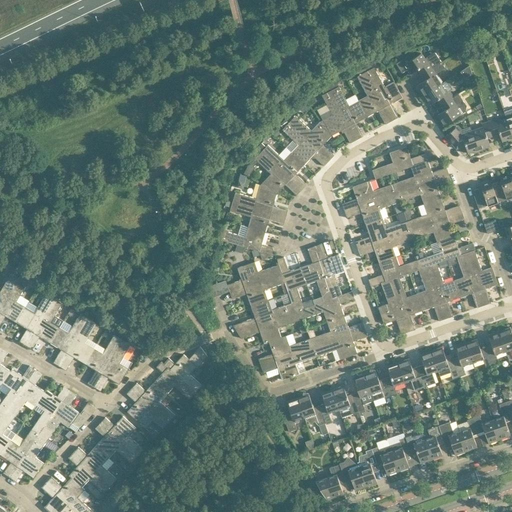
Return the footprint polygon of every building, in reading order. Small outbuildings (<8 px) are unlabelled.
[(491,43),(489,53),(497,55),(498,50),(500,45),(491,43)] [(420,68),(423,74),(441,62),(434,51),(424,58),(421,53),(407,62),(404,57),(396,62),(402,72),(407,69),(411,74),(420,68)] [(420,91),(423,95),(441,83),(446,80),(440,71),(445,68),(441,62),(423,74),(427,79),(418,85),(421,90),(420,91)] [(374,67),(366,72),(392,121),(399,117),(391,104),(403,98),(394,82),(385,87),(374,67)] [(368,96),(359,101),(367,117),(378,111),(385,124),(392,121),(366,72),(359,75),(357,76),(368,96)] [(337,82),(328,87),(330,91),(339,86),(337,82)] [(440,99),(443,104),(453,97),(450,91),(447,93),(441,83),(423,95),(426,100),(427,99),(431,104),(440,99)] [(339,86),(330,91),(357,139),(363,136),(356,122),(367,117),(359,101),(349,105),(339,86)] [(330,109),(320,115),(323,120),(321,121),(332,135),(343,130),(350,143),(357,139),(330,91),(322,95),(326,103),(330,109)] [(446,109),(437,115),(441,120),(440,121),(443,125),(451,120),(461,114),(465,111),(467,105),(458,93),(458,94),(453,97),(443,104),(446,109)] [(309,104),(316,100),(313,95),(306,99),(309,104)] [(298,107),(303,112),(310,105),(304,101),(298,107)] [(317,108),(320,115),(330,109),(326,103),(317,108)] [(296,115),(289,122),(329,161),(334,155),(323,144),(332,135),(321,121),(312,130),(296,115)] [(495,119),(488,121),(493,133),(499,131),(502,141),(508,139),(508,140),(511,139),(511,134),(506,118),(496,122),(495,119)] [(285,119),(280,125),(283,128),(288,123),(285,119)] [(483,126),(472,130),(479,150),(485,149),(484,148),(490,145),(487,135),(493,133),(488,121),(482,124),(483,126)] [(298,144),(291,152),(304,165),(313,155),(324,166),(329,161),(289,122),(288,123),(283,128),(282,129),(292,139),(298,144)] [(453,127),(445,134),(447,136),(454,129),(453,127)] [(479,150),(472,130),(462,134),(456,127),(454,129),(447,136),(446,136),(457,148),(465,145),(468,153),(474,151),(474,152),(479,150)] [(275,128),(270,134),(275,138),(280,132),(275,128)] [(266,147),(268,144),(275,138),(270,134),(262,143),(266,147)] [(292,139),(285,147),(291,152),(298,144),(292,139)] [(262,143),(257,148),(261,151),(266,147),(262,143)] [(266,147),(261,151),(302,190),(307,184),(296,174),(304,165),(291,152),(284,160),(278,154),(268,144),(266,147)] [(372,170),(375,179),(411,166),(428,160),(425,153),(411,158),(407,146),(390,152),(393,162),(372,170)] [(284,160),(291,152),(285,147),(278,154),(284,160)] [(248,165),(244,173),(249,176),(256,166),(255,165),(258,162),(271,174),(261,184),(268,188),(277,194),(277,193),(282,188),(285,185),(289,188),(296,195),(302,190),(261,151),(255,158),(248,165)] [(414,176),(394,183),(397,192),(449,174),(447,167),(432,172),(428,160),(411,166),(414,176)] [(449,174),(397,192),(400,201),(421,194),(424,204),(441,198),(437,186),(451,181),(449,174)] [(491,181),(490,181),(498,202),(498,201),(507,198),(507,199),(511,197),(511,182),(509,174),(500,178),(501,180),(492,184),(491,181)] [(243,188),(245,181),(238,179),(236,186),(243,188)] [(342,203),(345,210),(397,192),(394,183),(373,190),(370,180),(352,186),(357,198),(342,203)] [(498,202),(490,181),(481,184),(482,187),(472,190),(479,208),(488,205),(498,202)] [(235,192),(233,201),(286,217),(288,210),(273,206),(277,194),(261,184),(257,198),(235,192)] [(362,213),(366,224),(383,218),(379,209),(400,201),(397,192),(345,210),(347,218),(362,213)] [(407,221),(410,230),(462,212),(460,205),(445,210),(441,198),(424,204),(427,214),(411,220),(407,221)] [(251,217),(248,227),(266,232),(269,220),(284,224),(286,217),(233,201),(230,211),(251,217)] [(410,209),(403,211),(407,221),(411,220),(410,217),(412,214),(410,209)] [(462,212),(410,230),(413,239),(434,232),(437,242),(454,236),(450,224),(465,219),(462,212)] [(355,241),(358,248),(410,230),(407,221),(386,228),(383,218),(366,224),(370,236),(355,241)] [(224,230),(221,240),(255,250),(259,251),(261,255),(262,259),(275,254),(273,247),(262,244),(266,232),(248,227),(241,224),(238,235),(224,230)] [(491,225),(485,227),(487,233),(493,231),(491,225)] [(375,250),(379,262),(396,256),(393,246),(413,239),(410,230),(358,248),(360,255),(375,250)] [(424,257),(420,259),(423,268),(428,266),(437,263),(439,263),(447,260),(455,257),(457,256),(466,253),(475,250),(473,243),(458,248),(454,236),(437,242),(441,252),(424,257)] [(333,298),(342,295),(335,274),(345,271),(339,253),(327,258),(322,243),(315,246),(333,298)] [(313,263),(301,267),(307,284),(317,281),(322,296),(313,299),(314,304),(324,301),(333,298),(315,246),(308,248),(313,263)] [(482,271),(475,250),(466,253),(484,305),(491,303),(486,288),(498,284),(492,267),(482,271)] [(454,280),(460,297),(472,293),(477,308),(484,305),(466,253),(457,256),(464,277),(454,280)] [(414,271),(419,269),(423,268),(420,259),(416,260),(399,266),(396,256),(379,262),(383,274),(369,279),(371,286),(381,283),(390,280),(399,276),(414,271)] [(284,257),(277,259),(279,264),(282,273),(285,283),(292,302),(295,311),(300,309),(304,308),(297,287),(307,284),(301,267),(289,271),(284,257)] [(455,257),(447,260),(449,266),(457,263),(456,259),(455,257)] [(15,260),(13,263),(17,266),(14,272),(18,275),(24,266),(15,260)] [(447,260),(439,263),(440,268),(448,265),(447,260)] [(227,284),(230,292),(282,273),(279,264),(258,271),(255,261),(238,267),(242,279),(227,284)] [(428,266),(446,318),(453,316),(448,301),(460,297),(454,280),(444,284),(437,263),(428,266)] [(428,266),(423,268),(419,269),(426,290),(416,293),(422,310),(434,306),(439,321),(446,318),(428,266)] [(0,310),(20,278),(11,273),(0,291),(0,310)] [(247,294),(251,305),(268,299),(265,290),(285,283),(282,273),(230,292),(232,299),(247,294)] [(399,276),(390,280),(408,331),(415,329),(410,315),(422,310),(416,293),(406,297),(399,276)] [(0,324),(5,316),(16,322),(25,307),(16,301),(28,282),(20,278),(0,310),(0,324)] [(390,280),(381,283),(388,303),(378,307),(384,324),(396,319),(401,334),(408,331),(390,280)] [(300,309),(303,318),(324,311),(327,321),(344,315),(340,303),(355,298),(352,291),(342,295),(333,298),(324,301),(304,308),(300,309)] [(19,342),(26,345),(54,298),(45,293),(34,312),(25,307),(16,322),(27,329),(19,342)] [(54,298),(26,345),(32,349),(40,336),(50,343),(60,327),(59,327),(63,321),(55,315),(62,303),(54,298)] [(233,325),(237,331),(295,311),(292,302),(271,309),(268,299),(251,305),(255,317),(233,325)] [(260,331),(264,343),(286,335),(281,337),(278,327),(303,318),(300,309),(295,311),(237,331),(241,338),(260,331)] [(53,362),(60,366),(88,319),(80,314),(68,333),(60,327),(50,343),(61,349),(53,362)] [(310,338),(313,347),(365,329),(363,322),(348,327),(344,315),(327,321),(330,331),(310,338)] [(74,357),(85,363),(94,348),(85,342),(96,324),(88,319),(60,366),(66,370),(74,357)] [(511,332),(510,327),(499,331),(506,351),(511,349),(511,348),(511,332)] [(365,329),(313,347),(316,356),(327,352),(337,349),(340,359),(357,353),(353,341),(368,336),(365,329)] [(495,354),(506,351),(499,331),(488,335),(495,354)] [(88,383),(94,387),(123,339),(114,334),(103,353),(94,348),(85,363),(95,370),(88,383)] [(258,358),(261,365),(313,347),(310,338),(289,345),(286,335),(264,343),(264,344),(269,342),(273,353),(258,358)] [(123,339),(94,387),(101,391),(108,377),(119,384),(132,362),(123,357),(131,344),(123,339)] [(477,339),(466,343),(473,362),(484,358),(477,339)] [(452,357),(459,376),(465,374),(462,366),(473,362),(466,343),(455,347),(458,356),(453,358),(452,357)] [(169,358),(164,363),(196,392),(202,385),(189,374),(197,366),(198,367),(206,358),(207,356),(200,346),(189,359),(184,354),(175,364),(169,358)] [(313,347),(261,365),(263,372),(278,367),(282,380),(299,374),(296,363),(316,356),(313,347)] [(442,347),(431,351),(438,370),(440,376),(450,372),(452,378),(459,376),(452,357),(447,359),(442,347)] [(2,349),(0,351),(0,384),(1,385),(12,368),(10,370),(0,363),(8,353),(2,349)] [(424,364),(418,366),(425,386),(435,383),(432,372),(438,370),(431,351),(420,354),(424,364)] [(496,356),(490,358),(492,365),(498,362),(496,356)] [(398,362),(405,382),(411,380),(415,390),(425,386),(418,366),(412,368),(409,358),(398,362)] [(492,365),(490,358),(484,361),(486,367),(492,365)] [(162,372),(154,381),(167,393),(174,386),(189,399),(196,392),(164,363),(161,361),(156,367),(162,372)] [(405,382),(398,362),(387,366),(394,386),(405,382)] [(0,404),(0,405),(7,411),(36,370),(30,365),(23,375),(12,368),(1,385),(3,383),(11,389),(0,404)] [(369,372),(364,374),(374,400),(384,397),(384,398),(391,396),(389,389),(384,378),(379,380),(375,370),(370,369),(369,372)] [(36,370),(7,411),(15,416),(26,400),(35,406),(46,389),(45,391),(35,384),(42,374),(36,370)] [(360,397),(361,397),(363,404),(374,400),(364,374),(360,376),(357,373),(353,377),(360,396),(360,397)] [(137,383),(132,388),(169,422),(175,415),(160,401),(167,393),(154,381),(146,391),(137,383)] [(467,381),(462,383),(465,394),(471,393),(467,381)] [(32,428),(40,434),(70,390),(64,386),(57,397),(46,389),(35,406),(36,405),(44,410),(32,428)] [(352,412),(349,405),(350,405),(343,386),(332,389),(339,409),(341,415),(345,413),(350,413),(352,412)] [(397,394),(395,387),(389,389),(391,396),(397,394)] [(169,422),(132,388),(127,394),(136,402),(127,411),(140,423),(147,415),(162,429),(169,422)] [(339,409),(332,389),(321,393),(328,413),(339,409)] [(70,390),(40,434),(48,439),(60,421),(69,427),(76,431),(80,426),(81,426),(90,415),(95,410),(94,406),(89,403),(88,402),(80,413),(69,405),(76,394),(70,390)] [(304,417),(306,421),(307,420),(310,424),(314,420),(316,422),(318,422),(317,419),(315,413),(308,393),(303,392),(302,396),(298,397),(304,417)] [(353,395),(347,397),(350,405),(349,405),(352,412),(352,414),(356,412),(359,411),(354,398),(353,395)] [(360,396),(354,398),(359,411),(365,409),(363,404),(361,397),(360,397),(360,396)] [(304,417),(298,397),(287,401),(289,410),(281,413),(285,424),(286,423),(289,431),(297,429),(295,423),(299,421),(299,419),(304,417),(305,421),(306,421),(304,417)] [(386,402),(384,398),(384,397),(374,400),(376,406),(386,402)] [(416,412),(420,410),(424,409),(421,402),(413,405),(414,408),(416,412)] [(503,416),(493,420),(500,439),(511,435),(506,421),(511,420),(505,402),(503,403),(499,404),(501,410),(503,416)] [(0,454),(1,455),(11,440),(16,434),(7,428),(15,416),(7,411),(0,420),(0,454)] [(331,421),(329,415),(323,417),(325,423),(331,421)] [(480,415),(473,418),(479,435),(485,433),(489,443),(500,439),(493,420),(482,423),(482,422),(480,415)] [(105,417),(100,422),(137,456),(144,449),(129,435),(136,428),(123,416),(114,425),(105,417)] [(325,423),(323,417),(317,419),(318,422),(319,425),(325,423)] [(470,428),(460,431),(466,451),(478,447),(474,437),(479,435),(473,418),(467,420),(469,426),(470,428)] [(450,421),(439,425),(444,441),(445,445),(451,443),(455,455),(466,451),(460,431),(454,433),(450,421)] [(104,436),(96,445),(109,457),(116,450),(120,454),(130,464),(137,456),(100,422),(95,428),(104,436)] [(430,438),(425,439),(432,459),(443,455),(439,443),(444,441),(439,425),(427,429),(430,438)] [(3,472),(10,477),(40,434),(32,428),(19,446),(11,440),(1,455),(11,462),(3,472)] [(40,434),(10,477),(16,481),(23,470),(34,478),(44,463),(35,457),(48,439),(40,434)] [(412,435),(405,437),(411,452),(416,450),(421,463),(432,459),(425,439),(414,443),(412,435)] [(400,441),(389,445),(398,470),(409,466),(405,454),(411,452),(405,437),(399,439),(400,441)] [(79,446),(73,452),(110,486),(117,479),(106,469),(102,465),(109,457),(96,445),(87,455),(79,446)] [(378,446),(372,448),(377,464),(383,462),(387,474),(398,470),(389,445),(379,449),(378,446)] [(359,462),(358,463),(359,464),(366,486),(377,482),(373,470),(379,468),(377,464),(372,448),(366,451),(367,454),(368,458),(367,458),(359,458),(359,462)] [(109,457),(114,462),(120,454),(116,450),(109,457)] [(307,451),(302,454),(305,459),(310,456),(307,451)] [(77,466),(69,475),(82,487),(89,479),(104,493),(110,486),(73,452),(68,458),(77,466)] [(114,462),(109,457),(102,465),(106,469),(114,462)] [(343,462),(339,463),(340,464),(345,478),(345,479),(351,477),(355,490),(366,486),(359,464),(357,465),(350,459),(346,464),(343,462)] [(345,479),(340,464),(329,467),(332,476),(316,481),(327,499),(344,494),(339,481),(345,479)] [(51,476),(46,482),(79,511),(93,511),(94,511),(90,509),(83,502),(90,494),(82,487),(69,475),(71,477),(63,487),(51,476)] [(79,511),(46,482),(41,487),(53,498),(44,507),(49,511),(63,511),(64,511),(65,511),(79,511)] [(97,501),(90,509),(94,511),(101,505),(97,501)]
